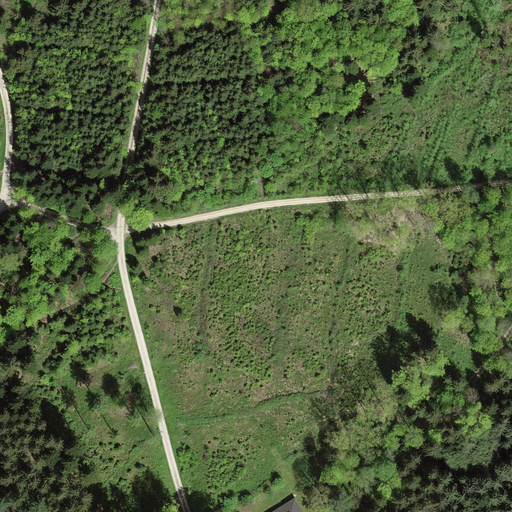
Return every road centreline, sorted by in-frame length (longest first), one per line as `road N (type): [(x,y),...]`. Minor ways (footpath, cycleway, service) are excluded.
road 1 (track): [(185,511),(171,481),(117,236),(156,0)]
road 2 (track): [(511,181),(117,236)]
road 3 (track): [(378,497),(511,327)]
road 4 (track): [(0,77),(11,129),(0,201)]
road 5 (track): [(2,197),(117,236)]
